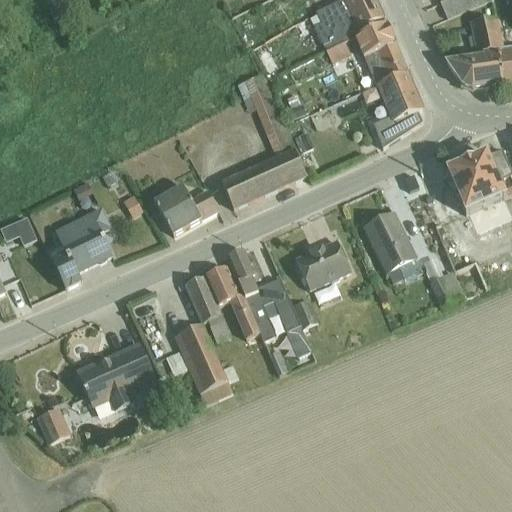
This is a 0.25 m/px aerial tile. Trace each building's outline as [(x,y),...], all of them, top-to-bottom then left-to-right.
[(413,109),(420,105),(373,0),(348,0),(361,28),(330,42),(341,67),(373,53),(410,136),(423,130),(413,109)] [(488,0),(457,0),(448,4),(455,21),(491,6),(488,0)] [(475,51),(454,47),(452,60),(471,95),(489,97),(511,93),(511,56),(504,58),(491,23),(473,33),(475,51)] [(365,63),(354,67),(363,91),(374,87),(365,63)] [(312,179),(268,80),(244,91),(244,92),(271,154),(225,174),(241,210),(312,179)] [(449,176),(467,221),(511,200),(511,176),(503,156),(488,160),(482,162),(480,158),(452,169),(454,174),(449,176)] [(397,182),(404,205),(430,197),(422,174),(397,182)] [(154,198),(165,233),(218,216),(207,181),(154,198)] [(72,194),(62,199),(6,225),(17,248),(56,229),(59,236),(86,224),(75,200),(72,194)] [(125,204),(131,223),(144,219),(139,200),(125,204)] [(392,221),(370,231),(390,276),(413,266),(392,221)] [(32,258),(43,288),(103,266),(93,236),(32,258)] [(346,245),(301,265),(317,301),(362,281),(346,245)] [(257,335),(277,327),(249,260),(231,268),(235,278),(195,294),(209,329),(181,341),(208,404),(235,393),(217,350),(231,344),(218,314),(244,303),(257,335)] [(458,275),(429,288),(439,310),(468,298),(458,275)] [(74,376),(93,410),(160,371),(140,337),(74,376)] [(183,355),(167,360),(174,380),(190,375),(183,355)] [(45,419),(54,448),(73,441),(64,412),(45,419)]
